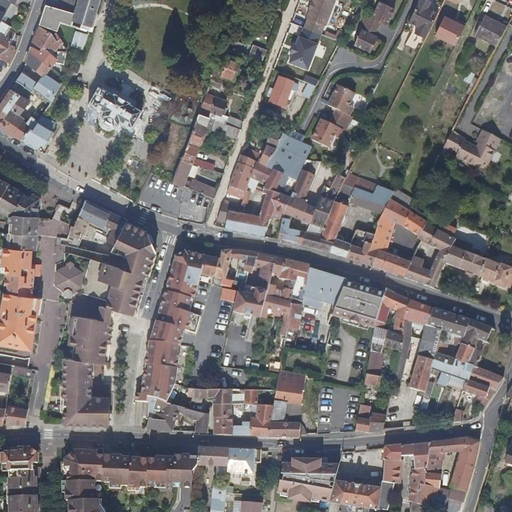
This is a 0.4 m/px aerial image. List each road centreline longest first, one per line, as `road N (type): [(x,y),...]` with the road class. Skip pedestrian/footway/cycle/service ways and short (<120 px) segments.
road 1 (residential): [(0,437),(377,439),(461,432),(490,417)]
road 2 (unclassified): [(511,322),(281,248),(203,234)]
road 3 (unclassified): [(203,234),(293,0)]
road 4 (unclassified): [(171,229),(0,142)]
road 5 (residential): [(408,0),(381,57),(335,66),(316,99)]
